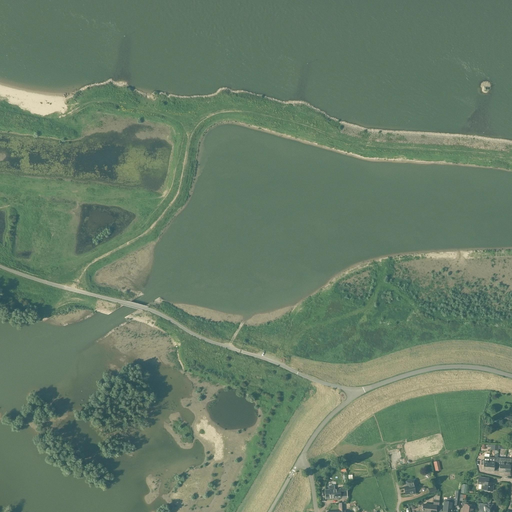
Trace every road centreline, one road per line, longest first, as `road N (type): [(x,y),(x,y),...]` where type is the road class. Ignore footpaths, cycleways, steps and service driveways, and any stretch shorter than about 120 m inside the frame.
road 1 (unclassified): [(0,266),(149,309),(210,342),(354,395)]
road 2 (unclassified): [(354,395),(440,367),(511,376)]
road 3 (track): [(240,511),(298,417),(334,386)]
